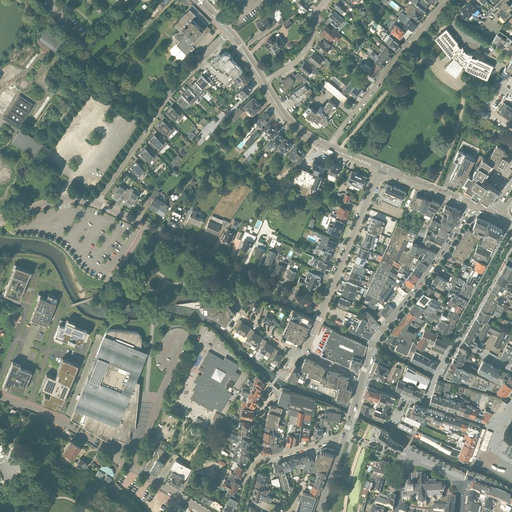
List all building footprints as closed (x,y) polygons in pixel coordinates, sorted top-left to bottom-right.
[(308,1),(307,0),(295,0),(294,2),(297,4),(302,9),(301,10),(304,13),(310,6),(306,3),(308,1)] [(351,6),(344,0),(342,3),(339,1),(334,7),(342,14),(347,9),(348,10),(351,6)] [(417,0),(418,0),(415,4),(424,11),(425,10),(426,9),(427,8),(427,7),(425,6),(426,5),(427,5),(429,3),(425,0),(417,0)] [(497,0),(493,4),(495,6),(497,5),(499,7),(494,11),(498,16),(500,14),(504,19),(511,11),(511,10),(511,0),(511,1),(510,2),(508,0),(497,0)] [(470,2),(465,8),(475,15),(478,12),(476,10),(477,9),(470,2)] [(408,12),(409,13),(416,19),(416,20),(417,19),(418,21),(419,20),(420,20),(421,18),(421,17),(421,16),(422,14),(410,4),(404,11),(407,13),(408,12)] [(180,41),(177,44),(187,54),(191,50),(192,50),(194,48),(194,47),(194,46),(192,44),(194,43),(195,44),(196,44),(198,42),(208,32),(210,30),(210,29),(207,26),(207,25),(190,9),(190,8),(175,24),(181,29),(175,35),(180,41)] [(466,20),(471,15),(474,16),(475,15),(465,8),(459,13),(466,20)] [(344,19),(335,11),(332,14),(333,14),(331,16),(330,16),(328,19),(331,21),(330,22),(336,28),(344,19)] [(261,19),(256,22),(258,25),(259,25),(262,30),(267,27),(268,29),(275,24),(270,17),(272,15),(269,12),(261,18),(261,19)] [(400,16),(403,17),(402,18),(406,20),(404,23),(413,30),(413,29),(413,30),(413,29),(414,29),(415,28),(415,27),(416,26),(415,26),(417,24),(402,13),(400,16)] [(290,20),(283,25),(286,28),(292,24),(290,20)] [(400,26),(399,27),(394,23),(392,26),(394,28),(391,31),(400,38),(403,35),(401,34),(405,30),(403,29),(404,28),(400,26)] [(333,33),(326,26),(321,33),(330,41),(333,38),(337,41),(342,35),(336,30),(333,33)] [(38,40),(55,52),(64,39),(48,27),(38,40)] [(446,29),(437,36),(450,53),(453,56),(452,56),(453,58),(444,67),(447,70),(453,74),(457,76),(463,65),(487,77),(493,66),(487,63),(477,57),(476,58),(474,57),(473,57),(472,57),(472,54),(473,54),(471,54),(470,54),(468,53),(467,53),(465,51),(464,50),(463,49),(462,46),(462,47),(460,47),(459,46),(459,45),(457,43),(458,43),(458,42),(457,42),(446,29)] [(499,40),(504,43),(507,37),(499,31),(492,42),(496,45),(499,40)] [(393,38),(386,33),(384,36),(387,38),(385,41),(396,50),(397,50),(398,49),(399,48),(399,47),(401,45),(393,38)] [(272,37),(267,40),(268,42),(268,43),(266,44),(269,49),(271,48),(274,52),(283,46),(280,42),(283,40),(280,36),(274,39),(272,37)] [(508,46),(511,48),(511,39),(507,37),(504,43),(503,44),(508,47),(508,46)] [(319,43),(316,47),(324,55),(330,49),(328,48),(331,45),(325,39),(322,42),(320,44),(319,43)] [(392,55),(394,53),(386,46),(382,43),(380,45),(382,47),(380,49),(390,57),(391,57),(392,57),(393,56),(393,55),(392,55)] [(390,57),(380,49),(376,46),(374,49),(380,53),(378,56),(386,62),(390,57)] [(218,68),(223,72),(223,73),(227,69),(235,77),(242,70),(243,70),(232,58),(233,57),(229,54),(229,53),(228,53),(227,53),(226,52),(225,53),(224,53),(221,55),(220,56),(219,56),(218,55),(210,62),(217,69),(218,68)] [(310,58),(310,60),(317,66),(322,60),(314,53),(310,58)] [(369,56),(382,67),(384,65),(385,65),(386,64),(386,63),(386,62),(378,56),(376,58),(371,53),(369,56)] [(511,59),(507,68),(506,67),(503,70),(505,71),(511,75),(511,59)] [(366,62),(378,72),(379,71),(380,70),(381,69),(381,68),(382,68),(375,62),(374,64),(371,62),(368,60),(366,62)] [(368,72),(374,77),(375,77),(377,75),(376,74),(378,72),(366,62),(363,65),(369,70),(368,72)] [(300,69),(308,75),(311,72),(313,74),(317,70),(312,66),(310,68),(305,63),(300,69)] [(348,69),(344,66),(336,75),(340,78),(348,69)] [(237,88),(240,84),(242,86),(249,79),(249,77),(248,76),(247,76),(245,73),(245,72),(244,70),(243,70),(242,70),(235,77),(230,82),(237,88)] [(281,86),(285,91),(288,88),(288,87),(290,86),(291,83),(293,83),(294,81),(297,79),(298,81),(301,79),(303,83),(308,80),(299,72),(295,75),(293,73),(289,76),(287,76),(287,77),(285,77),(285,78),(285,79),(284,80),(283,80),(282,82),(281,83),(282,85),(281,86)] [(213,83),(208,78),(206,80),(202,75),(197,80),(202,84),(204,87),(207,89),(211,85),(213,83)] [(355,97),(357,95),(358,96),(363,91),(364,92),(367,87),(356,78),(353,81),(352,80),(348,85),(350,87),(349,89),(347,87),(342,93),(343,94),(344,95),(346,93),(348,95),(350,93),(355,97)] [(197,94),(198,94),(200,96),(205,91),(207,89),(204,87),(202,84),(200,86),(195,82),(190,86),(195,91),(197,94)] [(248,84),(238,93),(240,95),(238,97),(241,100),(244,96),(245,96),(252,88),(252,86),(251,85),(250,86),(248,84)] [(310,88),(308,90),(304,85),(293,92),(294,93),(290,95),(293,100),(293,99),(294,100),(294,101),(296,104),(308,96),(313,92),(310,88)] [(6,86),(0,96),(0,112),(1,112),(4,114),(17,92),(6,86)] [(191,101),(191,100),(194,103),(198,98),(200,96),(198,94),(197,94),(195,91),(193,93),(188,88),(184,93),(189,98),(188,98),(191,101)] [(8,122),(9,121),(19,127),(34,104),(19,94),(4,116),(2,118),(8,122)] [(177,100),(184,107),(189,102),(191,105),(194,103),(191,100),(191,101),(188,98),(187,100),(182,95),(177,100)] [(262,106),(254,97),(245,105),(253,114),(262,106)] [(336,107),(336,106),(329,100),(323,108),(321,106),(316,112),(309,106),(303,112),(304,113),(309,118),(309,119),(311,122),(317,127),(318,127),(320,125),(322,127),(323,127),(329,120),(326,118),(328,116),(329,116),(330,116),(332,114),(331,113),(336,107)] [(511,108),(507,105),(506,105),(503,102),(496,112),(500,114),(511,122),(511,108)] [(174,118),(175,120),(178,118),(180,120),(185,115),(180,110),(178,108),(175,111),(171,106),(166,111),(170,114),(168,115),(173,119),(174,118)] [(235,121),(244,112),(238,107),(225,122),(229,126),(234,120),(235,121)] [(486,118),(489,113),(481,108),(478,113),(486,118)] [(264,124),(270,118),(269,116),(270,115),(266,112),(258,121),(256,122),(257,123),(256,123),(260,127),(260,126),(261,127),(264,123),(264,124)] [(204,118),(199,122),(204,127),(209,123),(204,118)] [(165,133),(169,136),(176,129),(171,124),(169,122),(167,125),(162,121),(158,125),(161,128),(160,129),(164,134),(165,133)] [(266,136),(269,140),(278,131),(278,129),(277,127),(275,127),(274,128),(271,124),(265,129),(269,133),(266,136)] [(20,129),(12,142),(37,159),(46,146),(20,129)] [(257,131),(251,137),(254,139),(259,134),(257,131)] [(273,150),(274,148),(278,144),(283,138),(280,135),(281,135),(279,133),(278,134),(268,146),(271,148),(273,150)] [(157,147),(159,149),(161,146),(163,148),(168,144),(163,139),(161,137),(158,139),(154,135),(150,139),(153,142),(151,143),(156,148),(157,147)] [(277,150),(280,147),(282,149),(281,150),(283,153),(285,151),(286,151),(292,144),(291,144),(291,143),(290,142),(289,142),(285,138),(278,145),(278,144),(274,148),(277,150)] [(450,177),(463,182),(477,153),(479,149),(463,141),(459,150),(458,150),(454,160),(458,162),(450,177)] [(500,141),(497,145),(505,150),(507,146),(500,141)] [(228,149),(222,143),(218,147),(224,153),(228,149)] [(292,159),(293,157),(295,159),(290,164),(294,167),(306,153),(302,150),(300,148),(300,147),(299,145),(297,146),(296,145),(289,154),(288,156),(292,159)] [(504,151),(505,150),(497,145),(487,160),(483,157),(477,153),(463,182),(466,185),(463,189),(470,194),(470,195),(477,199),(478,197),(487,203),(491,195),(494,197),(496,189),(487,183),(487,182),(483,179),(480,178),(481,177),(482,177),(483,176),(484,174),(485,175),(492,164),(498,168),(500,164),(504,167),(509,159),(505,157),(507,153),(504,151)] [(142,157),(146,161),(147,161),(148,160),(149,162),(152,160),(154,162),(159,157),(154,152),(152,150),(149,153),(145,148),(140,153),(143,156),(142,157)] [(149,170),(144,165),(142,164),(140,166),(135,162),(131,166),(134,169),(133,170),(137,175),(138,174),(140,176),(142,173),(144,175),(149,170)] [(306,176),(312,178),(310,182),(318,185),(322,176),(321,175),(323,171),(324,171),(325,168),(325,167),(323,166),(319,164),(319,165),(315,163),(314,162),(313,163),(313,164),(312,167),(311,167),(310,171),(309,172),(308,172),(306,176)] [(336,165),(333,163),(328,175),(335,178),(340,166),(339,166),(339,165),(337,164),(336,165)] [(347,182),(354,185),(359,174),(358,172),(356,171),(355,172),(352,171),(351,173),(347,182)] [(366,176),(366,175),(363,174),(362,175),(359,174),(354,185),(361,188),(362,187),(366,177),(366,176)] [(385,189),(381,199),(399,207),(406,191),(404,190),(403,190),(392,186),(392,185),(391,185),(386,183),(384,187),(385,188),(385,189)] [(130,189),(128,188),(124,185),(123,188),(120,186),(118,189),(116,188),(114,192),(115,193),(113,196),(118,200),(121,195),(124,197),(123,199),(126,196),(126,195),(130,189)] [(126,195),(126,196),(129,198),(125,203),(131,206),(133,202),(134,203),(138,198),(137,198),(139,195),(137,194),(136,193),(137,191),(131,187),(130,189),(126,195)] [(156,211),(161,203),(159,202),(160,200),(157,198),(158,195),(156,193),(151,197),(154,199),(152,203),(153,204),(151,207),(156,211)] [(342,203),(343,200),(348,202),(350,198),(351,195),(345,193),(342,193),(338,201),(342,203)] [(411,207),(417,210),(423,197),(418,195),(416,196),(411,207)] [(417,210),(425,214),(430,201),(428,199),(428,197),(425,196),(424,197),(423,197),(417,210),(418,210),(417,210)] [(431,216),(433,212),(434,210),(436,211),(440,202),(431,199),(431,201),(430,201),(425,214),(431,216)] [(162,214),(164,211),(165,212),(169,206),(171,208),(174,202),(171,200),(168,205),(165,203),(164,205),(161,203),(156,211),(162,214)] [(337,215),(345,218),(346,217),(346,218),(347,217),(348,217),(348,216),(348,215),(347,215),(349,210),(338,205),(336,210),(338,211),(337,215)] [(445,205),(441,214),(445,215),(446,213),(448,213),(447,215),(451,216),(453,213),(455,208),(445,205)] [(187,220),(186,223),(187,222),(190,224),(191,224),(192,221),(200,225),(200,226),(203,220),(201,218),(201,219),(199,218),(201,214),(197,212),(193,210),(195,207),(193,206),(185,219),(187,220)] [(456,221),(461,213),(460,211),(455,208),(453,213),(451,216),(447,215),(448,213),(446,213),(445,215),(456,221)] [(180,213),(177,211),(174,210),(168,223),(169,222),(171,223),(172,224),(171,225),(174,226),(175,225),(175,226),(177,221),(179,222),(182,217),(181,217),(182,214),(180,213)] [(445,215),(441,214),(441,213),(440,215),(442,216),(441,219),(442,219),(453,225),(456,221),(445,215)] [(210,220),(206,229),(206,228),(212,231),(217,234),(219,227),(224,229),(229,222),(222,219),(222,221),(212,217),(210,220)] [(482,233),(487,221),(479,218),(477,217),(476,218),(477,218),(473,227),(472,228),(481,233),(482,233)] [(384,223),(373,219),(372,218),(368,229),(369,229),(375,232),(379,234),(384,223)] [(451,228),(453,225),(442,219),(440,222),(433,218),(431,222),(450,230),(451,230),(451,228)] [(332,233),(339,236),(341,232),(339,232),(343,223),(336,220),(332,229),(334,229),(332,233)] [(494,248),(503,232),(502,229),(488,222),(487,221),(482,233),(485,235),(482,241),(480,240),(479,240),(494,248)] [(449,232),(450,230),(431,222),(430,225),(434,227),(433,231),(438,233),(438,232),(447,236),(449,232)] [(383,257),(380,262),(378,266),(389,271),(394,260),(397,255),(400,248),(404,239),(412,243),(416,234),(408,230),(397,225),(391,238),(383,257)] [(452,252),(462,259),(479,235),(480,235),(481,233),(472,228),(471,229),(469,227),(452,252)] [(443,241),(447,236),(438,232),(438,233),(433,231),(428,228),(426,234),(443,241)] [(227,229),(223,240),(229,243),(230,242),(231,242),(232,240),(231,239),(234,233),(232,233),(233,232),(227,229)] [(364,238),(373,242),(376,236),(374,235),(375,232),(369,229),(368,229),(369,230),(368,232),(367,232),(366,235),(365,235),(364,238)] [(249,245),(251,246),(256,236),(248,233),(247,234),(247,235),(244,234),(241,240),(244,241),(242,245),(241,248),(247,251),(249,245)] [(273,238),(276,240),(277,236),(271,234),(270,237),(267,242),(270,244),(273,238)] [(440,246),(443,241),(426,234),(424,237),(427,238),(428,238),(427,240),(425,244),(430,246),(432,242),(440,246)] [(361,248),(367,251),(369,248),(371,248),(373,242),(364,238),(363,241),(363,242),(362,245),(361,248)] [(323,245),(333,250),(334,249),(335,247),(335,246),(336,243),(331,241),(332,241),(329,240),(329,241),(325,239),(323,245)] [(422,253),(432,258),(437,252),(423,247),(421,246),(412,243),(404,239),(400,248),(415,256),(417,251),(421,253),(422,253)] [(494,248),(479,240),(476,247),(491,254),(494,248)] [(254,254),(261,257),(265,249),(264,249),(266,245),(263,244),(263,243),(258,241),(256,246),(257,246),(255,250),(256,250),(254,254)] [(332,254),(325,251),(326,249),(319,246),(318,249),(322,250),(319,256),(329,260),(330,260),(331,257),(330,257),(332,254)] [(491,254),(476,247),(472,257),(485,264),(487,262),(491,254)] [(358,255),(366,259),(369,251),(367,251),(361,248),(360,248),(359,251),(360,251),(358,255)] [(397,255),(424,270),(428,264),(418,258),(415,256),(400,248),(397,255)] [(264,262),(270,265),(276,253),(270,250),(264,262)] [(418,258),(428,264),(432,258),(422,253),(421,253),(418,258)] [(283,271),(284,270),(283,270),(287,262),(281,259),(282,255),(279,254),(275,262),(278,263),(275,271),(278,272),(277,273),(280,274),(281,273),(281,274),(283,270),(283,271)] [(355,264),(364,267),(367,259),(366,259),(358,255),(357,258),(356,258),(355,260),(356,261),(355,261),(356,262),(355,264)] [(395,261),(401,264),(412,271),(420,276),(420,275),(424,270),(397,255),(394,260),(395,261)] [(468,265),(471,267),(472,266),(482,270),(485,264),(472,257),(468,265)] [(314,262),(312,266),(316,268),(316,267),(325,271),(325,270),(326,268),(327,265),(323,263),(324,262),(313,258),(312,261),(314,262)] [(462,269),(468,272),(478,277),(482,270),(472,266),(471,267),(468,265),(463,263),(462,265),(463,266),(462,269)] [(511,277),(511,266),(506,263),(501,272),(511,277)] [(352,269),(362,274),(365,268),(364,267),(355,264),(352,269)] [(15,265),(4,293),(12,297),(19,300),(23,289),(30,271),(15,265)] [(366,293),(367,294),(373,296),(378,298),(379,295),(387,276),(389,271),(378,266),(376,272),(373,278),(370,284),(366,293)] [(415,282),(420,276),(412,271),(411,272),(402,266),(398,271),(400,272),(399,273),(415,282)] [(292,278),(293,279),(297,269),(293,267),(292,270),(289,269),(287,272),(288,273),(286,276),(290,278),(289,278),(291,279),(292,278)] [(360,280),(362,274),(352,269),(350,275),(360,280)] [(387,276),(408,291),(411,287),(396,276),(397,276),(390,271),(389,271),(387,276)] [(303,285),(306,287),(307,285),(315,289),(317,285),(319,285),(320,285),(321,283),(320,282),(319,281),(320,277),(309,272),(306,279),(300,277),(298,282),(303,285)] [(465,276),(467,277),(466,280),(475,284),(478,277),(468,272),(465,276)] [(501,272),(496,280),(506,286),(509,287),(511,285),(511,284),(511,277),(501,272)] [(396,276),(411,287),(415,282),(399,273),(397,276),(396,276)] [(432,280),(432,281),(449,290),(451,287),(453,284),(436,275),(433,280),(432,280)] [(450,281),(454,284),(471,292),(475,284),(466,280),(453,275),(450,281)] [(379,295),(394,308),(398,303),(401,300),(408,291),(387,276),(379,295)] [(491,289),(509,299),(510,299),(511,296),(505,294),(506,292),(511,295),(511,294),(511,289),(509,287),(506,286),(496,280),(491,289)] [(345,287),(362,294),(364,289),(347,282),(345,287)] [(345,287),(342,294),(360,301),(362,295),(362,294),(345,287)] [(434,290),(432,289),(428,287),(423,293),(430,297),(434,290)] [(456,293),(467,299),(468,296),(469,296),(470,294),(470,293),(462,289),(461,292),(457,290),(456,293)] [(486,298),(503,307),(506,302),(511,304),(511,300),(510,299),(509,299),(491,289),(486,298)] [(451,299),(463,305),(467,299),(456,293),(449,290),(446,296),(451,299)] [(57,297),(52,295),(48,293),(46,297),(39,295),(34,306),(29,320),(37,323),(38,320),(42,322),(41,325),(48,329),(49,329),(52,320),(49,319),(49,318),(50,316),(50,315),(53,306),(57,297)] [(433,313),(440,305),(442,303),(436,300),(430,297),(423,293),(415,303),(433,313)] [(391,312),(394,308),(379,295),(378,298),(377,300),(380,303),(391,312)] [(373,296),(370,301),(368,307),(373,309),(373,308),(377,300),(378,298),(373,296)] [(339,301),(338,304),(345,308),(345,307),(348,308),(350,302),(348,301),(341,298),(340,298),(339,300),(339,301)] [(486,298),(481,308),(491,314),(491,313),(499,317),(504,307),(503,307),(486,298)] [(447,306),(460,312),(461,309),(463,309),(464,307),(463,306),(463,305),(451,299),(447,306)] [(236,312),(232,307),(231,306),(230,305),(229,304),(228,303),(227,302),(224,302),(200,304),(201,306),(201,310),(204,312),(214,317),(224,325),(225,326),(225,327),(236,312)] [(263,308),(264,306),(254,302),(253,305),(251,304),(247,305),(248,307),(251,309),(251,310),(251,311),(254,314),(255,312),(257,313),(258,312),(261,313),(263,308)] [(387,316),(391,312),(380,303),(378,306),(381,308),(380,310),(387,316)] [(433,313),(415,303),(409,310),(422,319),(425,321),(426,320),(427,319),(428,318),(430,317),(433,313)] [(440,305),(443,307),(442,310),(448,313),(457,318),(460,312),(447,306),(442,303),(440,305)] [(381,323),(387,316),(375,306),(374,308),(377,312),(376,314),(374,312),(372,315),(381,323)] [(476,317),(486,322),(487,322),(491,314),(481,308),(480,310),(478,313),(476,317)] [(270,311),(265,309),(262,315),(265,317),(263,321),(265,322),(268,325),(269,323),(270,324),(273,316),(269,314),(270,311)] [(409,310),(406,314),(413,319),(414,317),(415,318),(414,318),(420,322),(422,319),(409,310)] [(301,346),(312,319),(293,311),(282,337),(301,346)] [(376,328),(381,323),(372,315),(370,313),(366,311),(364,314),(366,315),(365,316),(368,319),(367,320),(368,320),(366,324),(376,328)] [(457,318),(448,313),(447,316),(442,314),(441,317),(442,317),(454,324),(457,318)] [(402,318),(419,328),(420,325),(416,323),(415,324),(414,324),(416,321),(413,319),(406,314),(402,318)] [(449,333),(454,324),(442,317),(439,322),(436,327),(449,333)] [(493,345),(503,350),(506,343),(508,343),(511,334),(511,333),(487,322),(486,322),(476,317),(464,339),(464,340),(464,339),(471,343),(480,348),(483,343),(481,342),(488,330),(499,335),(493,345)] [(65,321),(60,319),(53,338),(62,341),(63,339),(64,339),(66,340),(68,341),(67,343),(74,345),(75,343),(76,341),(81,343),(83,338),(85,339),(89,329),(87,328),(74,323),(75,321),(67,318),(65,321)] [(369,337),(369,338),(373,332),(376,329),(375,329),(376,328),(366,324),(368,320),(367,320),(362,318),(357,327),(352,324),(348,331),(367,340),(369,337)] [(398,323),(418,331),(419,328),(402,318),(398,323)] [(240,334),(246,325),(244,324),(244,323),(243,322),(244,322),(240,319),(235,327),(238,329),(237,331),(236,332),(239,334),(240,334)] [(418,331),(398,323),(394,327),(416,337),(418,331)] [(245,336),(247,337),(252,329),(250,328),(250,327),(246,325),(240,334),(241,335),(244,337),(245,336)] [(414,341),(416,337),(394,327),(391,331),(390,332),(414,341)] [(141,347),(142,341),(142,339),(142,338),(141,337),(141,335),(140,334),(139,332),(138,331),(136,330),(135,330),(134,330),(113,328),(111,328),(109,329),(108,330),(106,331),(105,333),(104,332),(104,334),(103,336),(95,355),(87,376),(74,408),(75,408),(70,420),(79,425),(80,423),(84,425),(83,427),(109,443),(112,437),(115,438),(115,440),(123,443),(124,443),(125,443),(126,442),(127,442),(128,442),(129,442),(129,441),(129,440),(130,438),(130,431),(132,431),(134,431),(135,427),(138,395),(138,391),(139,381),(135,380),(148,350),(141,347)] [(256,332),(252,329),(247,337),(244,343),(250,348),(252,345),(258,335),(256,334),(257,333),(255,332),(256,332)] [(332,330),(321,355),(337,362),(347,366),(350,359),(352,359),(357,342),(342,336),(332,330)] [(427,342),(445,350),(448,342),(444,340),(445,338),(438,335),(437,336),(425,330),(418,346),(413,344),(410,349),(415,352),(417,347),(423,350),(427,342)] [(389,334),(387,339),(391,341),(392,341),(397,344),(395,350),(404,354),(407,355),(410,349),(413,344),(414,341),(390,332),(389,334)] [(258,335),(252,345),(253,345),(256,347),(257,346),(260,348),(264,339),(262,338),(262,337),(258,335)] [(264,339),(260,348),(262,349),(261,351),(260,352),(264,355),(270,345),(269,344),(269,343),(268,343),(268,342),(264,339)] [(366,346),(363,345),(357,342),(352,359),(350,359),(347,366),(350,368),(350,367),(352,368),(353,369),(355,369),(355,370),(356,370),(357,370),(358,370),(358,369),(359,367),(361,360),(362,359),(364,352),(364,350),(365,347),(366,346)] [(269,356),(272,358),(277,350),(274,348),(275,348),(270,345),(264,355),(265,355),(269,358),(269,356)] [(511,347),(507,345),(500,359),(511,364),(511,347)] [(459,348),(457,352),(470,360),(470,359),(472,357),(466,354),(467,352),(459,348)] [(280,352),(277,350),(272,358),(273,359),(272,361),(277,364),(279,361),(280,362),(283,357),(282,356),(280,354),(281,353),(280,353),(280,352)] [(235,372),(239,365),(225,357),(223,360),(215,355),(208,351),(198,369),(202,371),(203,372),(202,374),(201,376),(198,374),(194,381),(196,383),(193,390),(194,391),(190,398),(202,405),(206,407),(213,411),(215,408),(221,411),(227,400),(231,394),(227,391),(230,386),(232,388),(236,381),(240,374),(235,372)] [(419,365),(433,372),(437,363),(415,352),(411,361),(414,363),(413,364),(418,366),(419,365)] [(457,352),(451,362),(475,375),(475,374),(478,370),(467,365),(469,362),(473,364),(474,361),(472,361),(470,359),(470,360),(457,352)] [(41,403),(59,410),(78,364),(62,358),(60,363),(57,370),(56,371),(56,373),(55,376),(46,373),(38,393),(44,395),(41,403)] [(325,368),(316,364),(316,363),(304,358),(303,360),(305,361),(302,367),(309,370),(307,374),(308,375),(320,380),(323,373),(325,368)] [(20,363),(18,362),(12,360),(2,387),(10,390),(11,387),(23,392),(26,384),(27,383),(27,384),(28,383),(28,381),(28,380),(31,372),(32,371),(30,370),(24,367),(19,365),(20,363)] [(379,363),(378,363),(377,363),(372,373),(373,377),(383,381),(388,369),(388,368),(390,364),(380,360),(379,363)] [(497,377),(500,370),(483,361),(478,370),(475,374),(488,381),(494,384),(496,380),(497,377)] [(475,375),(451,362),(448,368),(445,367),(441,375),(444,376),(455,379),(485,389),(488,381),(475,374),(475,375)] [(430,379),(430,378),(419,373),(407,366),(403,364),(401,370),(399,379),(406,382),(415,385),(425,389),(426,388),(427,386),(427,385),(428,382),(429,381),(430,379)] [(391,378),(398,381),(399,379),(401,370),(396,367),(391,378)] [(305,376),(304,376),(306,373),(302,370),(300,374),(298,373),(297,374),(295,372),(294,372),(294,373),(293,375),(291,374),(288,379),(295,383),(299,377),(304,380),(305,376)] [(327,375),(323,373),(320,380),(323,382),(323,384),(335,387),(338,390),(336,394),(335,394),(335,396),(337,396),(337,398),(349,401),(352,388),(352,387),(350,386),(350,382),(350,380),(350,378),(350,377),(349,377),(340,375),(341,373),(328,370),(327,375)] [(511,386),(511,376),(500,370),(497,377),(502,379),(511,386)] [(253,378),(251,381),(261,388),(261,387),(262,388),(264,386),(263,385),(264,383),(260,380),(261,379),(256,376),(254,379),(253,378)] [(485,389),(505,394),(506,395),(511,386),(502,379),(497,377),(496,380),(494,384),(488,381),(485,389)] [(261,392),(262,390),(262,389),(261,388),(251,381),(249,379),(247,382),(249,383),(249,384),(251,386),(249,389),(250,389),(250,390),(251,391),(251,390),(259,395),(260,392),(261,392)] [(406,382),(399,379),(398,381),(396,388),(402,391),(406,382)] [(441,390),(443,383),(437,381),(435,388),(439,389),(438,391),(440,391),(440,390),(441,390)] [(402,391),(411,395),(415,385),(406,382),(402,391)] [(435,388),(429,402),(443,407),(449,389),(451,385),(443,383),(441,390),(440,390),(440,391),(438,391),(439,389),(435,388)] [(422,397),(425,389),(415,385),(411,395),(420,398),(422,397)] [(374,397),(377,389),(369,386),(367,387),(365,395),(374,397)] [(371,407),(369,413),(373,416),(383,392),(377,389),(374,397),(373,399),(374,400),(373,404),(374,405),(373,408),(371,407)] [(449,389),(443,407),(452,410),(458,393),(457,392),(454,393),(453,392),(451,393),(449,389)] [(245,395),(256,400),(257,398),(258,398),(259,396),(258,395),(259,395),(251,390),(251,391),(250,393),(245,391),(245,392),(243,391),(241,393),(245,395)] [(278,405),(284,407),(288,408),(290,409),(304,413),(308,414),(313,415),(315,401),(280,390),(279,393),(281,394),(280,398),(279,402),(278,405)] [(461,397),(462,391),(459,390),(458,393),(458,394),(458,393),(452,410),(457,412),(461,402),(462,397),(461,397)] [(473,391),(470,399),(468,398),(467,400),(462,414),(468,415),(476,392),(473,391)] [(389,394),(383,392),(373,416),(378,418),(385,403),(389,394)] [(468,415),(475,418),(478,408),(483,394),(476,392),(468,415)] [(391,405),(395,397),(389,394),(385,403),(389,405),(391,405)] [(494,397),(483,394),(478,408),(485,410),(485,408),(490,409),(490,408),(494,411),(502,400),(494,397)] [(256,400),(245,395),(243,398),(242,400),(243,401),(248,404),(254,407),(255,405),(257,404),(257,403),(257,402),(257,401),(256,400)] [(373,399),(374,397),(365,395),(360,410),(369,413),(371,407),(370,407),(373,399)] [(462,414),(467,400),(466,400),(463,398),(461,402),(457,412),(462,414)] [(254,412),(249,410),(247,410),(248,404),(243,401),(241,409),(240,417),(247,418),(252,419),(252,418),(253,417),(254,415),(253,413),(254,412)] [(378,418),(383,421),(387,413),(386,412),(389,405),(385,403),(378,418)] [(278,427),(284,407),(278,405),(276,404),(276,405),(277,405),(277,407),(271,405),(269,411),(265,424),(277,427),(278,427)] [(415,404),(412,410),(409,408),(405,416),(420,423),(422,419),(422,418),(427,408),(426,407),(426,408),(425,408),(422,406),(421,406),(419,406),(419,405),(418,405),(416,404),(415,404)] [(433,410),(427,408),(422,418),(429,421),(433,410)] [(475,418),(481,420),(485,410),(478,408),(475,418)] [(485,408),(485,410),(481,420),(485,421),(487,421),(494,411),(490,408),(490,409),(485,408)] [(304,413),(290,409),(289,414),(297,417),(296,424),(295,428),(292,445),(294,445),(295,444),(296,443),(299,443),(304,413)] [(429,421),(433,423),(435,424),(436,421),(435,421),(439,412),(433,410),(429,421)] [(340,422),(341,415),(326,412),(325,414),(323,429),(329,430),(331,419),(339,420),(339,422),(340,422)] [(435,421),(436,421),(438,422),(437,425),(439,426),(440,423),(444,413),(439,412),(435,421)] [(221,422),(224,417),(215,413),(212,418),(221,422)] [(315,425),(315,426),(314,435),(314,436),(315,437),(317,438),(318,437),(318,436),(319,436),(321,436),(323,429),(325,414),(321,413),(320,422),(319,422),(319,421),(315,421),(314,425),(315,425)] [(450,430),(456,417),(444,413),(440,423),(439,426),(450,430)] [(312,416),(305,414),(303,422),(310,424),(312,416)] [(462,419),(456,417),(450,430),(449,433),(451,434),(452,431),(454,432),(456,427),(459,428),(462,419)] [(462,419),(459,428),(462,429),(465,431),(467,426),(468,422),(462,419)] [(242,425),(242,428),(252,430),(252,427),(252,425),(249,424),(249,423),(245,423),(245,422),(240,421),(240,424),(242,425)] [(467,426),(479,431),(480,427),(479,425),(468,422),(467,426)] [(467,426),(465,431),(477,436),(479,431),(467,426)] [(252,430),(242,428),(239,427),(238,431),(241,431),(241,433),(241,434),(245,435),(245,436),(247,436),(247,438),(250,440),(251,440),(251,439),(251,437),(251,436),(252,436),(252,434),(251,433),(252,430)] [(287,434),(286,444),(287,444),(287,445),(290,446),(290,445),(292,445),(295,428),(293,427),(291,428),(290,434),(287,434)] [(308,440),(310,428),(304,427),(302,440),(305,441),(305,440),(308,440)] [(402,451),(404,447),(399,444),(389,438),(388,437),(389,434),(378,428),(373,436),(379,440),(378,441),(382,443),(385,445),(391,449),(392,446),(395,448),(396,448),(401,451),(402,451)] [(465,431),(462,429),(462,432),(463,432),(462,434),(470,438),(469,439),(475,441),(477,436),(465,431)] [(264,437),(280,439),(280,437),(277,437),(277,436),(278,436),(278,432),(274,432),(264,431),(264,432),(263,433),(264,433),(264,434),(264,437)] [(459,440),(473,446),(475,441),(469,439),(470,438),(462,434),(462,435),(454,432),(452,431),(451,434),(450,435),(448,434),(447,435),(459,440)] [(250,441),(240,435),(238,435),(237,436),(231,433),(229,437),(239,442),(251,449),(248,447),(249,445),(248,445),(250,441)] [(212,441),(219,445),(222,440),(215,436),(212,441)] [(511,439),(511,438),(503,452),(504,453),(506,454),(507,454),(509,455),(510,456),(511,457),(511,456),(511,439)] [(473,446),(459,440),(456,448),(471,453),(473,446)] [(79,447),(70,441),(64,451),(73,457),(79,447)] [(250,451),(251,449),(239,442),(236,448),(235,448),(249,456),(250,455),(249,455),(250,452),(250,451)] [(446,449),(451,451),(450,454),(450,455),(458,457),(468,460),(471,453),(456,448),(449,445),(442,442),(440,445),(446,449)] [(283,450),(283,444),(272,444),(262,443),(262,445),(262,448),(261,452),(264,455),(265,455),(265,454),(268,454),(269,454),(269,453),(271,453),(274,452),(276,451),(276,452),(277,451),(283,450)] [(146,467),(157,473),(157,474),(164,463),(166,459),(161,456),(165,449),(164,449),(159,446),(146,467)] [(248,460),(249,458),(249,457),(249,456),(235,448),(234,450),(235,451),(233,453),(239,456),(239,457),(240,457),(247,461),(247,460),(248,460)] [(309,457),(309,456),(313,468),(327,472),(334,450),(327,448),(321,450),(319,455),(317,454),(315,461),(312,460),(310,460),(309,457)] [(247,462),(247,461),(240,457),(239,457),(234,454),(233,456),(231,460),(235,461),(246,468),(248,465),(246,464),(247,462)] [(301,456),(303,465),(304,468),(306,472),(311,474),(312,471),(313,468),(309,456),(306,455),(301,456)] [(297,457),(295,458),(299,473),(301,472),(300,469),(304,468),(303,465),(301,456),(301,457),(300,456),(297,456),(297,457)] [(224,467),(226,463),(216,458),(215,462),(224,467)] [(289,460),(288,460),(293,476),(299,475),(299,473),(295,458),(293,459),(292,458),(290,459),(289,460)] [(82,471),(85,468),(85,469),(88,465),(79,459),(77,462),(78,464),(75,468),(78,470),(81,469),(82,471)] [(170,469),(165,478),(165,480),(178,487),(179,485),(181,486),(191,468),(176,460),(175,460),(176,460),(170,469)] [(283,462),(287,478),(293,476),(288,460),(287,461),(287,460),(286,460),(284,460),(283,461),(283,462)] [(246,468),(235,461),(231,468),(243,474),(245,471),(246,471),(247,469),(246,468)] [(277,463),(280,473),(278,473),(283,490),(285,489),(285,490),(290,488),(287,478),(283,462),(281,462),(280,461),(278,462),(277,463)] [(379,462),(373,479),(378,480),(381,481),(383,482),(389,466),(379,462)] [(100,468),(98,472),(95,477),(107,485),(112,478),(111,478),(113,476),(112,476),(113,474),(112,472),(112,469),(109,468),(107,466),(105,467),(102,467),(101,468),(100,468)] [(313,468),(312,471),(317,473),(316,476),(317,476),(325,478),(327,472),(313,468)] [(470,471),(469,471),(467,470),(466,473),(465,477),(468,478),(471,479),(471,478),(477,480),(477,478),(480,480),(482,476),(473,473),(473,472),(472,472),(470,471)] [(223,481),(237,488),(239,485),(240,485),(241,482),(239,481),(242,476),(232,471),(230,473),(228,476),(226,475),(223,481)] [(258,477),(257,481),(266,483),(268,476),(266,475),(266,474),(263,473),(262,474),(259,473),(258,475),(257,474),(257,477),(258,477)] [(317,476),(317,477),(311,476),(309,483),(322,487),(325,478),(317,476)] [(436,482),(430,482),(430,481),(429,482),(427,483),(428,482),(428,480),(428,479),(421,476),(417,478),(417,476),(410,476),(409,477),(409,481),(408,480),(406,480),(405,482),(405,483),(404,483),(404,488),(403,488),(403,495),(402,495),(402,502),(403,502),(403,500),(410,500),(410,501),(411,501),(411,500),(418,500),(418,503),(417,503),(417,504),(418,504),(418,506),(419,506),(418,506),(422,507),(422,508),(422,507),(426,505),(426,506),(426,505),(428,503),(428,501),(430,501),(430,500),(433,499),(433,500),(433,501),(434,501),(435,501),(436,501),(435,499),(441,499),(442,499),(442,494),(443,494),(444,494),(444,493),(445,492),(445,491),(445,489),(443,487),(444,487),(443,487),(441,487),(441,486),(437,486),(437,487),(436,487),(436,484),(436,483),(436,482)] [(278,478),(271,480),(272,485),(280,487),(280,484),(278,478)] [(369,493),(370,494),(371,492),(380,494),(382,485),(383,483),(383,482),(381,481),(378,480),(373,479),(370,486),(366,484),(364,491),(362,496),(366,498),(365,501),(363,501),(363,502),(364,502),(364,506),(365,507),(369,493)] [(233,495),(237,488),(223,481),(220,486),(221,486),(220,489),(226,492),(225,494),(229,496),(230,493),(233,495)] [(255,486),(268,489),(269,486),(269,484),(266,483),(257,481),(256,483),(255,483),(255,486)] [(300,487),(319,493),(322,487),(309,483),(308,486),(305,485),(304,487),(300,485),(300,487)] [(254,492),(254,493),(267,496),(267,494),(268,490),(268,489),(255,486),(255,489),(253,489),(253,491),(254,492)] [(490,492),(472,486),(470,493),(479,496),(478,501),(486,503),(487,502),(492,504),(491,506),(502,511),(501,511),(507,511),(509,510),(509,509),(507,508),(496,503),(487,500),(490,492)] [(296,511),(313,511),(318,498),(318,497),(317,497),(302,492),(296,511)] [(487,500),(496,503),(507,508),(511,500),(503,497),(498,495),(490,492),(487,500)] [(267,496),(254,493),(253,495),(252,495),(251,497),(252,497),(252,498),(252,499),(262,501),(263,499),(271,501),(272,497),(267,496)] [(478,501),(479,496),(470,493),(468,498),(467,505),(489,511),(501,511),(502,511),(491,506),(492,504),(487,502),(486,503),(478,501)] [(377,500),(376,501),(394,505),(395,499),(389,498),(381,494),(379,499),(379,500),(377,500)] [(221,511),(224,505),(204,495),(201,500),(221,511)] [(237,502),(230,498),(224,509),(228,511),(231,511),(237,502)] [(442,500),(440,501),(440,505),(434,505),(433,510),(428,510),(427,511),(446,511),(447,507),(454,508),(455,500),(448,499),(445,499),(442,500)] [(371,503),(375,504),(393,511),(394,505),(376,501),(376,503),(371,501),(371,503)]
